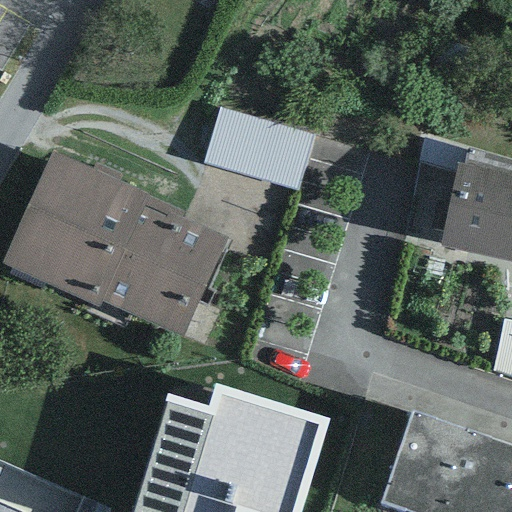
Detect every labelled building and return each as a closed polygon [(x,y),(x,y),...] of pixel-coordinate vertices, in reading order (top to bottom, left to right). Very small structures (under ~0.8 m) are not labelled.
[(309,140),(219,113),(203,167),(293,193),(309,140)] [(4,271),(184,346),(224,251),(142,217),(149,201),(51,160),(4,271)] [(511,184),(458,174),(442,255),(511,269),(511,184)] [(496,380),(511,383),(511,327),(507,327),(496,380)] [(342,417),(221,381),(219,388),(209,385),(202,407),(159,394),(123,511),(324,511),(345,441),(335,438),(342,417)] [(440,511),(465,439),(412,422),(381,511),(440,511)] [(511,455),(465,439),(440,511),(507,511),(511,498),(511,455)]
